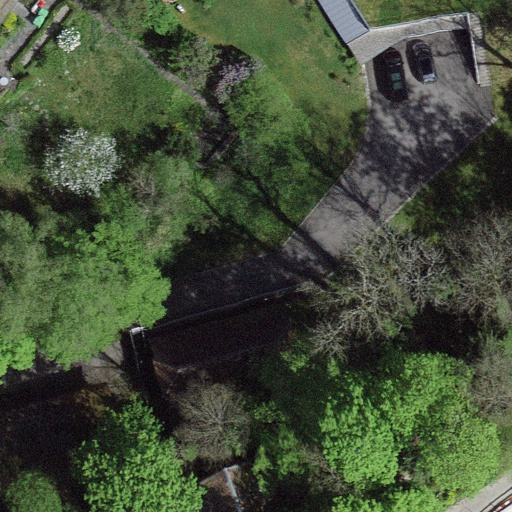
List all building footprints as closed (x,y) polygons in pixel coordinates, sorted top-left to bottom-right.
[(0,0),(0,14),(11,0),(0,0)] [(147,340),(170,431),(304,398),(281,307),(147,340)] [(0,505),(126,469),(107,403),(40,423),(0,434),(0,505)] [(335,480),(368,463),(355,436),(321,452),(335,480)] [(283,511),(265,467),(162,511),(161,511),(283,511)]
